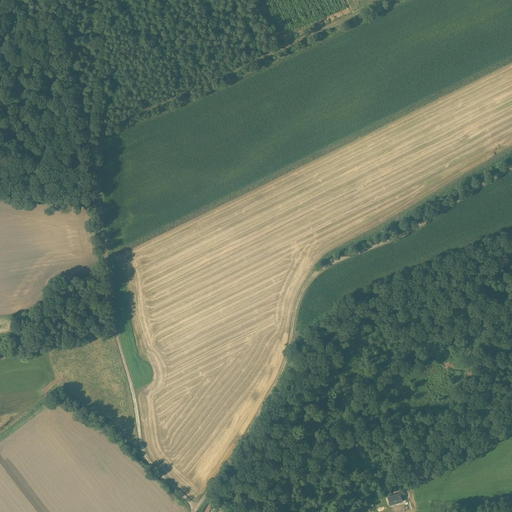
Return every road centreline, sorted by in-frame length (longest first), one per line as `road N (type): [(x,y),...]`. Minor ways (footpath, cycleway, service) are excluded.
road 1 (track): [(194,511),(147,460),(114,330),(100,202),(105,0)]
road 2 (track): [(511,167),(396,237),(312,275),(294,312),(283,372),(194,511)]
